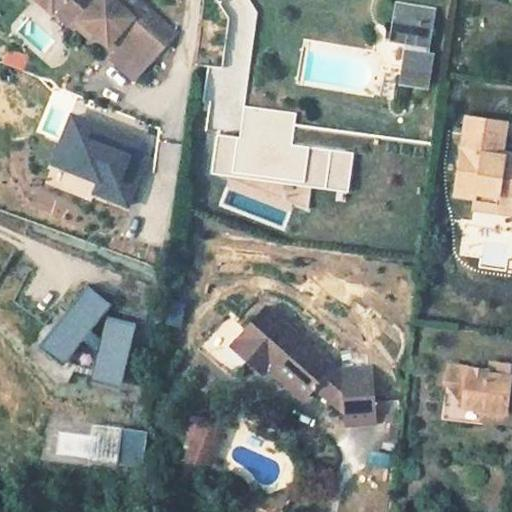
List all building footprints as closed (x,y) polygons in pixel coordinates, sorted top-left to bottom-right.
[(37,0),(52,12),(54,9),(72,24),(79,18),(96,32),(109,42),(110,42),(119,51),(113,58),(134,79),(175,33),(136,0),(117,0),(116,2),(114,0),(37,0)] [(426,54),(433,9),(397,3),(394,18),(377,15),(373,37),(390,40),(406,43),(400,83),(426,88),(432,55),(426,54)] [(96,32),(79,18),(72,24),(89,38),(96,32)] [(24,70),(30,55),(9,46),(2,61),(24,70)] [(210,107),(215,76),(202,74),(198,105),(210,107)] [(137,165),(144,145),(71,116),(60,145),(76,152),(69,170),(99,182),(100,183),(102,178),(115,183),(108,199),(127,206),(137,181),(131,179),(137,165)] [(498,153),(503,123),(468,118),(455,195),(476,199),(477,194),(499,197),(498,205),(511,207),(511,154),(507,154),(506,159),(498,157),(498,153)] [(69,170),(76,152),(60,145),(52,164),(69,170)] [(137,181),(142,167),(137,165),(131,179),(137,181)] [(108,199),(115,183),(102,178),(100,183),(99,182),(95,193),(108,199)] [(511,214),(511,207),(498,205),(499,197),(477,194),(476,199),(474,208),(511,214)] [(119,380),(134,325),(104,317),(98,339),(88,332),(109,307),(84,287),(63,314),(65,315),(59,322),(57,321),(40,341),(64,361),(73,367),(90,371),(119,380)] [(314,386),(346,415),(347,425),(374,423),(373,421),(396,419),(395,399),(372,400),(371,368),(343,370),(343,377),(267,310),(234,346),(254,366),(262,357),(271,365),(304,397),(314,386)] [(64,361),(40,341),(35,348),(59,367),(64,361)] [(263,373),(271,365),(262,357),(254,366),(263,373)] [(510,377),(511,365),(491,363),(490,371),(488,375),(510,377)] [(511,365),(510,377),(488,375),(490,371),(449,366),(447,382),(454,390),(466,392),(464,407),(484,409),(482,419),(511,422),(511,365)] [(116,391),(119,380),(90,371),(86,383),(116,391)] [(482,419),(484,409),(464,407),(466,392),(454,390),(447,382),(442,419),(482,424),(482,419)] [(187,407),(169,448),(179,452),(185,439),(193,443),(206,416),(187,407)] [(89,458),(92,413),(48,409),(44,455),(89,458)] [(145,461),(147,427),(94,423),(91,458),(145,461)] [(187,456),(193,443),(185,439),(179,452),(187,456)] [(369,450),(366,463),(391,468),(393,455),(369,450)]
